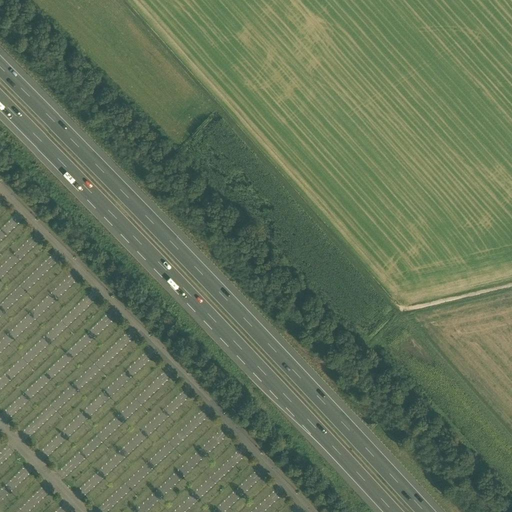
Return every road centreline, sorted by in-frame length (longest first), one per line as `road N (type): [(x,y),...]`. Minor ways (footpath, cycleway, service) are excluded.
road 1 (motorway): [(427,511),(0,66)]
road 2 (motorway): [(0,101),(387,511)]
